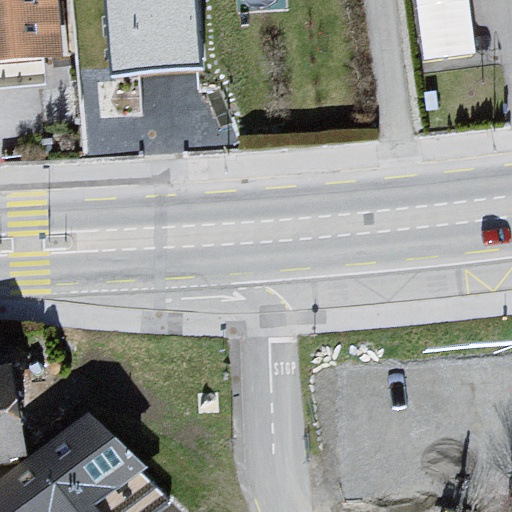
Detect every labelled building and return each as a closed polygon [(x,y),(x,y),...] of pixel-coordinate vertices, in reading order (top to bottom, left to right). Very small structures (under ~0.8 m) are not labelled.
[(48,0),(0,0),(0,71),(53,68),(48,0)] [(198,0),(106,0),(112,77),(204,70),(198,0)] [(471,0),(417,0),(423,54),(476,48),(471,0)] [(0,474),(13,472),(0,389),(0,474)] [(100,511),(132,485),(74,426),(0,487),(0,511),(100,511)]
